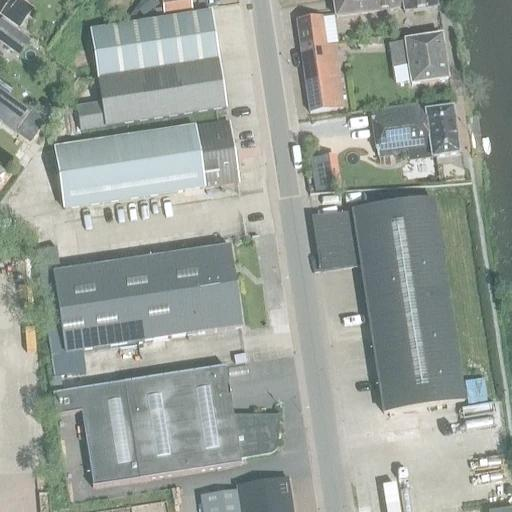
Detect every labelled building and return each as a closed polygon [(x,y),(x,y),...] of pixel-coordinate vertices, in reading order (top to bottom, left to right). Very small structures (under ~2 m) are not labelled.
[(191,13),(189,0),(161,0),(160,0),(163,17),(191,13)] [(343,0),(333,1),(335,18),(403,8),(403,14),(435,10),(433,0),(343,0)] [(0,16),(18,31),(30,16),(11,1),(0,15),(0,16)] [(91,32),(98,80),(217,61),(210,13),(91,32)] [(296,22),(300,52),(325,49),(321,19),(296,22)] [(30,42),(0,21),(0,20),(0,44),(18,58),(30,42)] [(447,81),(440,37),(403,43),(391,45),(394,66),(406,64),(410,87),(447,81)] [(334,47),(325,49),(300,52),(308,114),(342,109),(334,47)] [(217,61),(98,80),(102,105),(78,109),(81,133),(224,110),(217,61)] [(0,90),(0,124),(14,134),(30,113),(0,90)] [(423,115),(423,109),(369,117),(376,161),(405,156),(405,152),(428,149),(430,160),(457,156),(451,111),(423,115)] [(228,123),(192,129),(55,149),(64,211),(237,185),(234,163),(237,161),(238,147),(231,146),(228,123)] [(419,203),(418,196),(395,199),(396,207),(350,214),(351,216),(333,219),(341,271),(359,268),(382,416),(463,403),(433,201),(419,203)] [(56,250),(36,252),(51,357),(54,378),(85,373),(81,352),(240,329),(229,250),(59,275),(56,250)] [(235,366),(247,364),(245,356),(233,358),(235,366)] [(230,418),(224,369),(123,383),(52,394),(56,417),(81,414),(92,489),(137,482),(239,467),(238,460),(269,455),(273,453),(275,451),(276,448),(278,419),(230,418)] [(471,399),(489,398),(488,380),(469,381),(471,399)] [(292,511),(287,480),(236,489),(237,493),(199,499),(200,511),(292,511)] [(403,511),(399,485),(386,487),(391,511),(403,511)]
